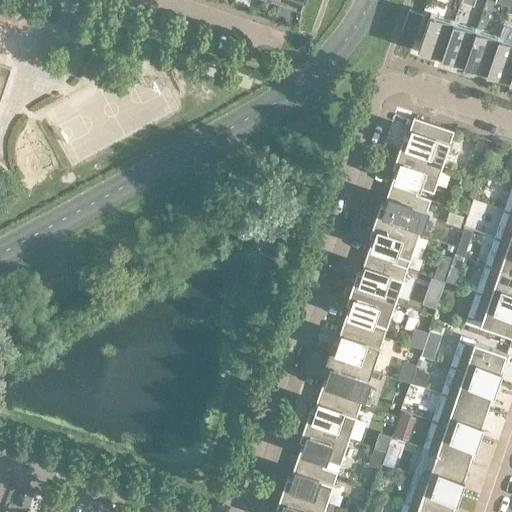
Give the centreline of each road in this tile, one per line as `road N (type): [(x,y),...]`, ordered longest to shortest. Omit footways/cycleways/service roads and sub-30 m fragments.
road 1 (residential): [(511,121),(390,80),(231,511)]
road 2 (residential): [(0,454),(171,511)]
road 3 (residential): [(299,43),(167,0)]
